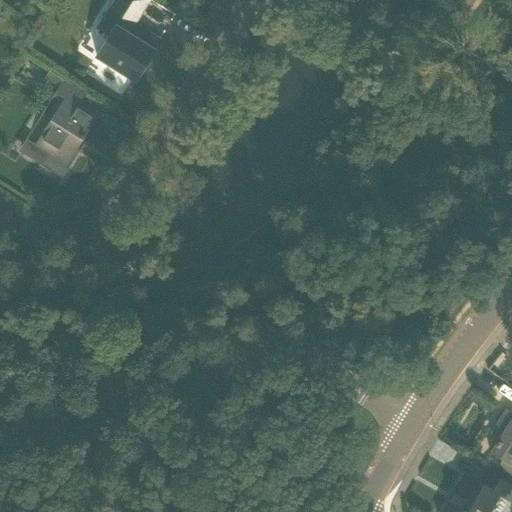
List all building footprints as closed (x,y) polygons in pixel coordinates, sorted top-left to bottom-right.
[(134,80),(160,39),(135,24),(150,0),(115,0),(97,29),(109,37),(97,56),(134,80)] [(59,87),(62,82),(63,80),(49,72),(45,78),(59,87)] [(63,100),(35,145),(35,161),(61,177),(84,142),(82,141),(96,118),(77,107),(84,96),(62,82),(59,87),(54,94),(63,100)] [(500,439),(490,454),(500,460),(496,466),(511,476),(511,412),(507,409),(492,433),(500,439)] [(510,484),(487,471),(480,485),(463,476),(443,511),(488,511),(497,497),(501,499),(510,484)]
